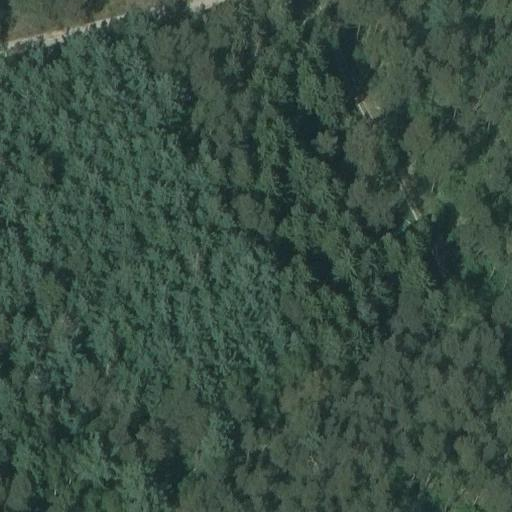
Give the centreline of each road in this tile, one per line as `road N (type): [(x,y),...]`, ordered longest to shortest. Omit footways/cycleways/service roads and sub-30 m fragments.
road 1 (track): [(511,409),(307,0)]
road 2 (track): [(0,50),(240,0)]
